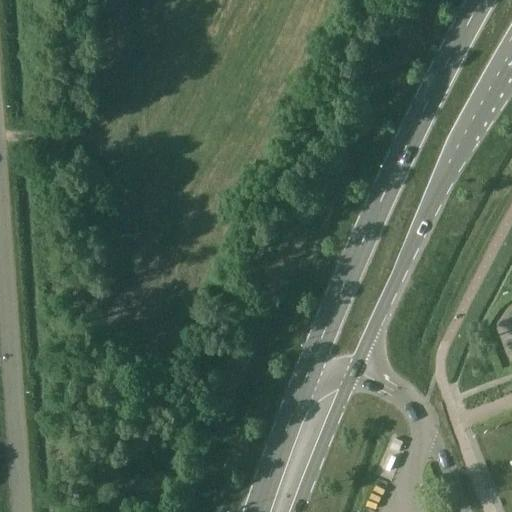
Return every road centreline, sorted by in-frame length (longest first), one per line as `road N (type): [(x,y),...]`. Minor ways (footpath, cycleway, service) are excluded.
road 1 (primary): [(482,0),(348,272),(256,511)]
road 2 (primary): [(297,511),(449,164),(511,52)]
road 3 (unclassified): [(0,222),(18,511)]
